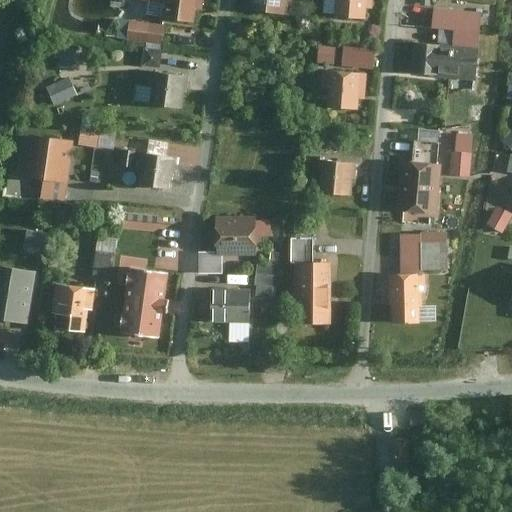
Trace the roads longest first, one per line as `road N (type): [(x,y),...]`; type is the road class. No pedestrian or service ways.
road 1 (residential): [(353,397),(394,0)]
road 2 (residential): [(171,393),(228,0)]
road 3 (residential): [(171,393),(353,397)]
road 4 (residential): [(0,378),(171,393)]
road 5 (residential): [(353,397),(511,387)]
